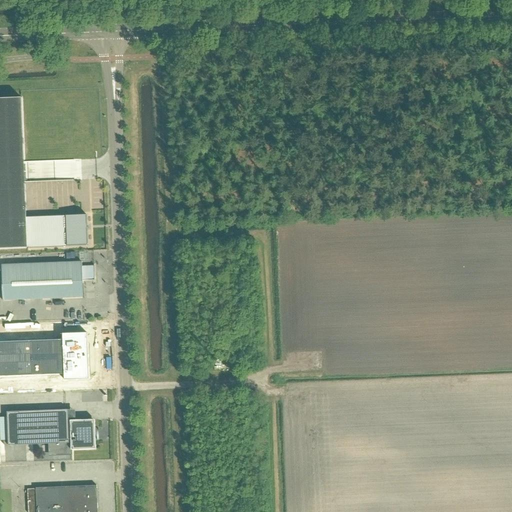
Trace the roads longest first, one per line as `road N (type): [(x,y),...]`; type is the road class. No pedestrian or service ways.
road 1 (unclassified): [(128,511),(112,32)]
road 2 (secondary): [(112,32),(511,15)]
